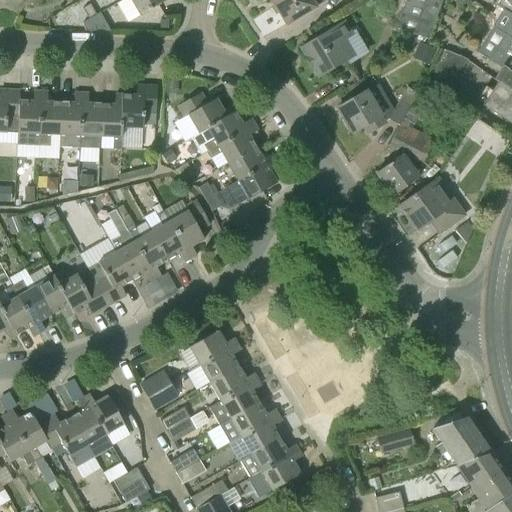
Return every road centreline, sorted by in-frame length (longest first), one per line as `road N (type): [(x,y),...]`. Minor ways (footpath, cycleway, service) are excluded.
road 1 (residential): [(0,367),(105,346),(154,324),(230,278),(270,222),(336,176)]
road 2 (residential): [(496,316),(454,318),(426,307),(336,176)]
road 3 (residential): [(336,176),(294,111),(265,84),(193,54)]
road 4 (residential): [(193,54),(0,43)]
